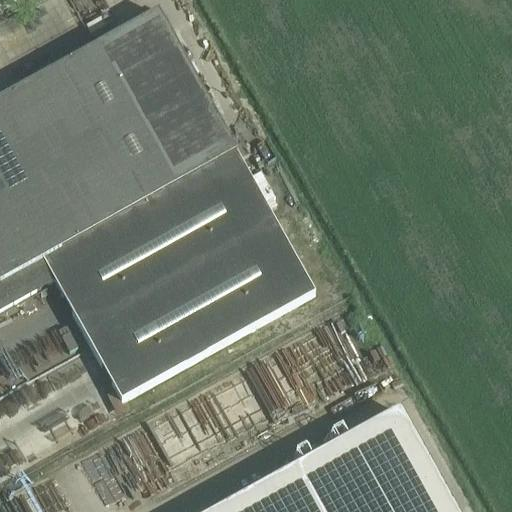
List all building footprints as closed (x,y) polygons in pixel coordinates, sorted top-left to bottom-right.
[(174,191),(236,156),(158,16),(96,50),(174,191)] [(61,70),(139,210),(174,191),(96,50),(61,70)] [(0,186),(4,194),(43,264),(139,210),(61,70),(0,103),(0,186)] [(43,264),(121,405),(314,297),(236,156),(174,191),(139,210),(43,264)] [(0,288),(43,264),(4,194),(0,195),(0,288)] [(449,511),(395,416),(221,511),(449,511)]
